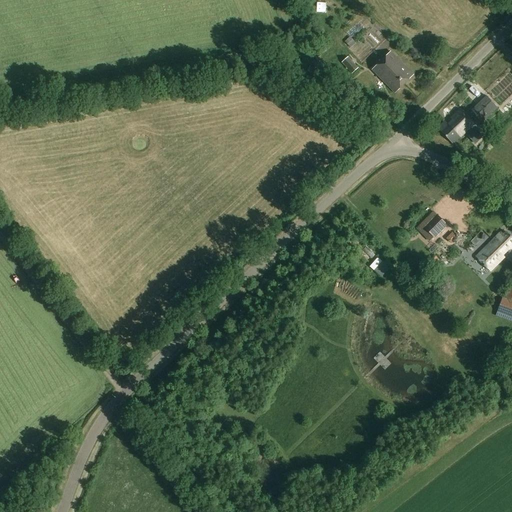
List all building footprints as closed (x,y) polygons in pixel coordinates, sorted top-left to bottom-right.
[(350,37),(345,42),(348,45),(350,43),(353,46),(356,43),(350,37)] [(413,76),(390,52),(372,70),(395,94),(413,76)] [(358,68),(348,57),(342,63),(352,74),(358,68)] [(300,76),(324,91),(331,80),(310,67),(308,71),(304,68),(300,76)] [(486,97),(470,112),(481,124),(497,109),(486,97)] [(453,145),(474,125),(461,111),(451,120),(453,121),(448,126),(446,123),(439,129),(453,145)] [(475,129),(467,136),(474,144),(482,136),(475,129)] [(437,215),(424,228),(435,239),(448,225),(437,215)] [(511,239),(507,234),(502,238),(499,235),(477,258),(488,269),(493,264),(496,267),(511,250),(511,239)] [(433,258),(426,264),(434,273),(440,267),(433,258)] [(499,310),(511,315),(511,302),(503,299),(499,310)]
